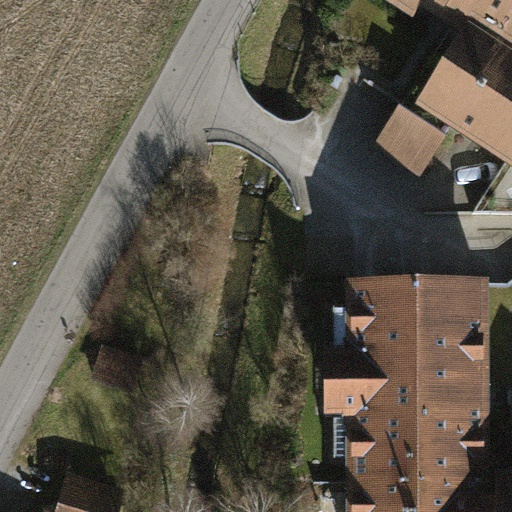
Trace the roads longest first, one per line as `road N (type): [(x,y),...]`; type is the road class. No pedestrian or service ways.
road 1 (residential): [(0,426),(187,95)]
road 2 (residential): [(187,95),(418,237)]
